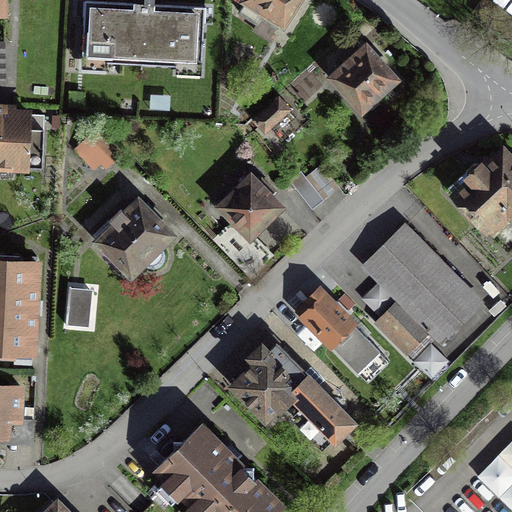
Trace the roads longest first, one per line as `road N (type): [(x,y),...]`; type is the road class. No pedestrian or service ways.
road 1 (residential): [(511,111),(454,133),(389,178),(103,454),(37,481),(0,482)]
road 2 (residential): [(349,511),(511,340)]
road 3 (residential): [(388,0),(511,97)]
